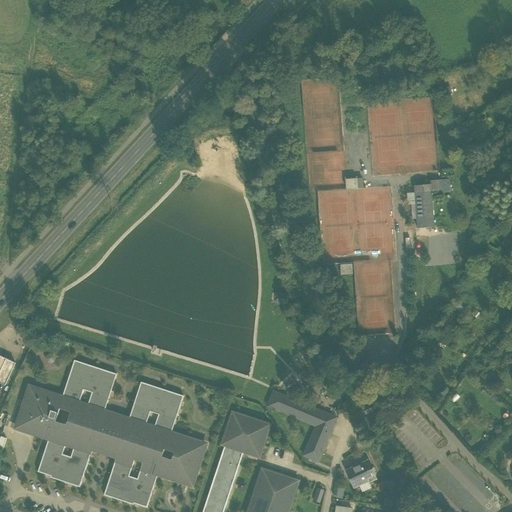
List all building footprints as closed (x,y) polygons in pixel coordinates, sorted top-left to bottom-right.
[(430,181),(431,185),(431,194),(438,193),(449,192),(448,180),(437,181),(437,180),(430,181)] [(433,227),(431,194),(431,185),(414,186),(415,193),(416,206),(418,208),(418,222),(417,222),(417,228),(433,227)] [(416,206),(415,193),(407,194),(408,206),(411,206),(412,219),(416,219),(417,222),(418,222),(418,208),(416,206)] [(1,357),(0,356),(0,383),(5,385),(15,363),(10,361),(1,357)] [(128,423),(103,415),(117,374),(74,360),(62,397),(30,387),(16,428),(49,439),(38,472),(51,476),(50,478),(80,487),(93,447),(117,455),(104,495),(133,505),(134,503),(147,508),(158,475),(192,486),(206,444),(171,433),(183,396),(141,382),(128,423)] [(335,420),(275,395),(270,407),(268,406),(268,407),(315,426),(303,456),(318,462),(335,420)] [(223,511),(243,453),(259,458),(270,425),(232,412),(221,445),(224,446),(202,511),(223,511)] [(368,461),(347,471),(354,487),(368,481),(368,483),(377,479),(368,461)] [(288,511),(299,481),(262,469),(247,511),(288,511)] [(323,491),(318,489),(314,501),(319,503),(323,491)]
